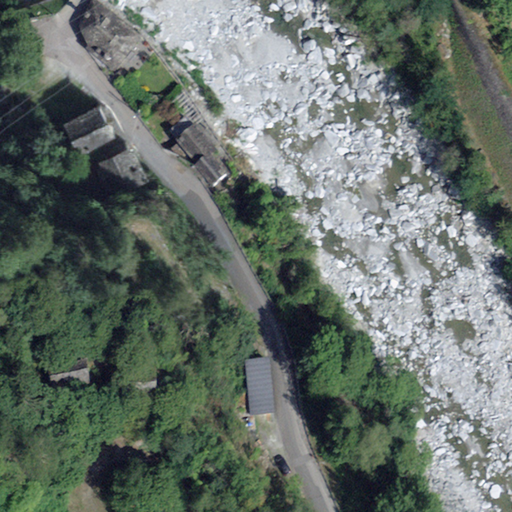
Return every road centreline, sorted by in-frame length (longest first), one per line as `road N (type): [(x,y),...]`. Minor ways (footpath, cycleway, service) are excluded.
road 1 (residential): [(81,0),(67,23),(153,161),(265,289),(309,437),(342,511)]
road 2 (track): [(110,511),(108,495),(119,482),(159,469),(188,476),(208,511)]
